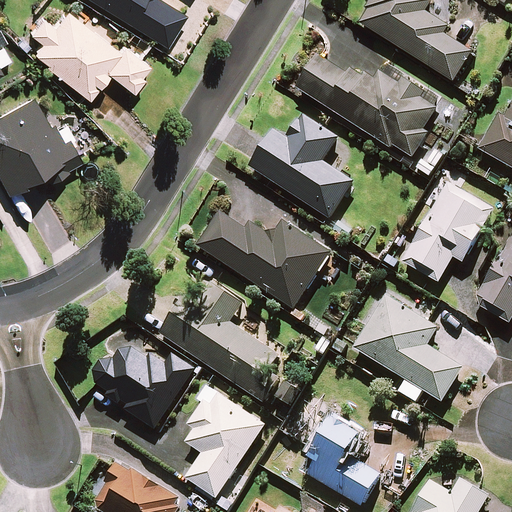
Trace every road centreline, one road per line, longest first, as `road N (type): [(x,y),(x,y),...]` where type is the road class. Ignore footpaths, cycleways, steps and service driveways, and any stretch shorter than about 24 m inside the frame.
road 1 (residential): [(11,306),(77,277),(123,237),(271,0)]
road 2 (residential): [(32,447),(11,306)]
